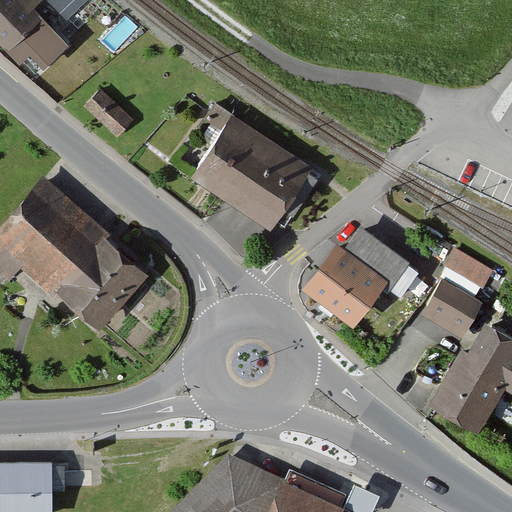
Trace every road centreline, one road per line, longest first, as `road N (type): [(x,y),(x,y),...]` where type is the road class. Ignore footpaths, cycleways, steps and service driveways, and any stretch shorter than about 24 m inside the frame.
road 1 (unclassified): [(0,78),(170,226),(221,293)]
road 2 (residential): [(448,111),(384,178),(274,270),(221,293)]
road 3 (track): [(197,0),(282,61),(401,87),(448,111)]
road 4 (secondary): [(204,390),(119,412),(0,418)]
road 5 (secondary): [(424,469),(297,393)]
road 6 (secondary): [(297,393),(302,349),(290,329),(272,316),(232,316)]
